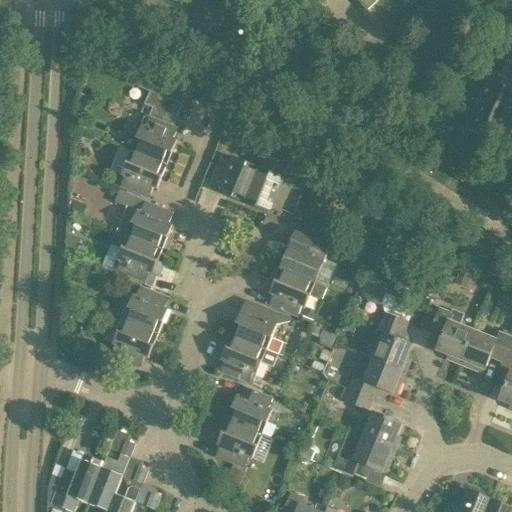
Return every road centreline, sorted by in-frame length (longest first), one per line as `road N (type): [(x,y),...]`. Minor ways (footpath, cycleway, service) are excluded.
road 1 (unclassified): [(511,239),(148,0)]
road 2 (primary): [(28,371),(45,0)]
road 3 (residential): [(142,406),(181,382),(206,314),(193,277),(212,227),(187,218),(183,204),(213,129)]
road 4 (primary): [(21,511),(28,371)]
road 5 (residential): [(511,466),(479,454),(440,459),(401,511)]
road 6 (residential): [(142,406),(66,375),(28,371)]
